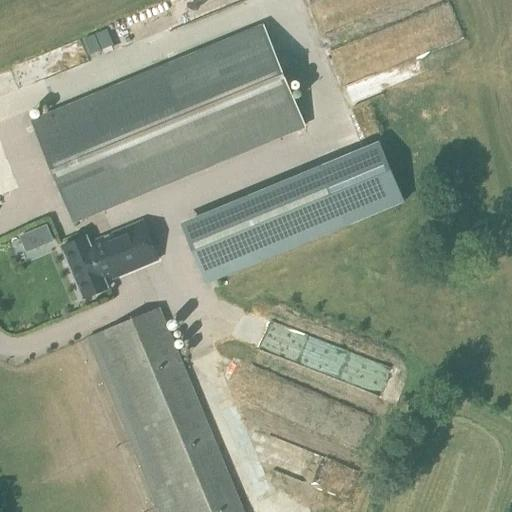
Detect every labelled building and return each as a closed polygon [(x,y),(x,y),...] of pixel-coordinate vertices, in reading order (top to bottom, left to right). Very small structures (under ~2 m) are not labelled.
[(264,26),(34,121),(75,221),(304,126),(264,26)] [(57,71),(33,82),(40,98),(64,88),(57,71)] [(323,171),(187,228),(209,283),(222,278),(346,226),(404,203),(381,147),(371,152),(323,171)] [(142,222),(89,243),(87,237),(62,247),(83,299),(108,289),(105,282),(158,261),(142,222)] [(27,253),(55,241),(48,225),(20,236),(27,253)] [(48,321),(64,312),(58,302),(42,312),(48,321)] [(88,339),(159,511),(244,511),(160,309),(88,339)] [(254,341),(307,363),(317,341),(264,319),(254,341)] [(230,360),(219,388),(314,423),(325,396),(230,360)]
